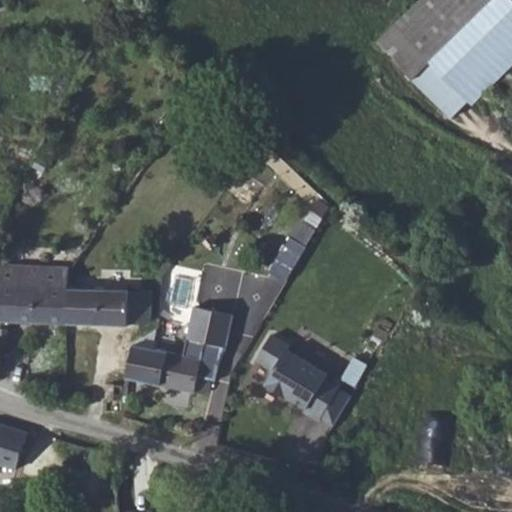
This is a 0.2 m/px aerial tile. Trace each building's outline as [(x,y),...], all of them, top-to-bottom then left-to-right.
[(422,0),(379,42),(414,79),(495,0),(422,0)] [(491,86),(511,104),(511,0),(495,0),(414,79),(453,118),(491,86)] [(199,93),(186,84),(171,105),(184,114),(199,93)] [(511,165),(500,159),(490,173),(511,186),(511,165)] [(288,278),(308,243),(291,233),(272,268),(288,278)] [(1,264),(1,269),(0,281),(0,320),(68,323),(69,289),(70,266),(1,264)] [(69,289),(68,323),(129,326),(129,323),(145,324),(149,321),(151,317),(153,291),(69,289)] [(234,315),(195,306),(184,355),(134,344),(126,377),(196,392),(196,389),(201,391),(206,390),(210,386),(212,380),(216,381),(220,363),(227,347),(234,315)] [(8,330),(0,329),(0,344),(8,345),(8,330)] [(272,335),(257,360),(274,370),(266,384),(307,408),(305,411),(320,420),(341,385),(326,377),(328,374),(287,350),(290,345),(272,335)] [(106,399),(121,400),(124,385),(107,384),(106,399)] [(0,463),(17,469),(29,433),(0,423),(0,463)] [(114,474),(111,453),(90,447),(84,467),(114,474)] [(511,496),(511,463),(494,462),(493,472),(455,469),(453,491),(511,496)]
